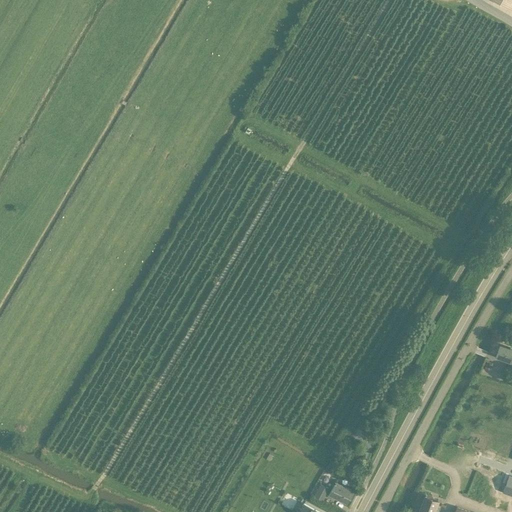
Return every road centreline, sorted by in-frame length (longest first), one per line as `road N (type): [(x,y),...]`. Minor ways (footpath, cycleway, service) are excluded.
road 1 (tertiary): [(364,511),(511,245)]
road 2 (unclassified): [(511,270),(379,511)]
